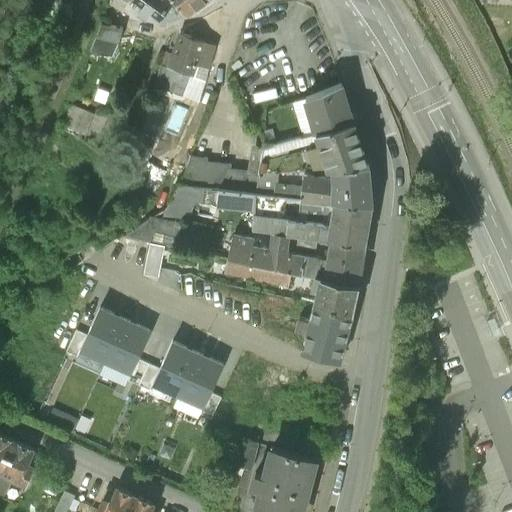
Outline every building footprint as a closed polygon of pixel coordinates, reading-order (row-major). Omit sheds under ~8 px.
[(130,0),(143,9),(139,13),(145,18),(149,13),(162,24),(171,22),(186,16),(172,0),(130,0)] [(207,0),(172,0),(186,16),(207,0)] [(122,29),(101,25),(89,57),(96,60),(98,56),(110,60),(119,44),(122,29)] [(215,47),(180,34),(169,71),(192,79),(196,67),(207,70),(215,47)] [(184,100),(199,103),(203,86),(207,70),(196,67),(192,79),(184,100)] [(192,79),(169,71),(160,68),(153,89),(184,100),(192,79)] [(351,124),(341,85),(306,97),(316,133),(351,124)] [(64,125),(88,134),(95,113),(71,104),(64,125)] [(351,124),(316,133),(328,169),(333,169),(368,167),(354,123),(351,124)] [(206,159),(192,158),(177,186),(205,188),(218,190),(254,194),(257,174),(263,144),(250,143),(246,173),(229,171),(229,164),(206,164),(206,159)] [(368,167),(333,169),(335,178),(303,176),(302,188),(300,199),(334,203),(334,202),(372,206),(368,167)] [(277,173),(257,174),(254,194),(274,196),(275,185),(277,173)] [(300,199),(302,188),(275,185),(274,196),(285,197),(300,199)] [(205,188),(177,186),(164,208),(163,216),(188,219),(194,203),(202,203),(205,188)] [(217,203),(253,206),(254,194),(218,190),(217,203)] [(274,196),(254,194),(253,206),(251,231),(273,233),(286,235),(289,219),(283,219),(285,197),(274,196)] [(372,206),(334,202),(334,203),(300,199),(300,211),(327,214),(328,213),(332,214),(330,224),(289,219),(286,235),(288,235),(331,242),(364,246),(372,206)] [(151,217),(121,237),(176,249),(182,224),(151,217)] [(364,246),(331,242),(327,262),(284,254),(288,235),(286,235),(273,233),(270,251),(251,247),(253,239),(233,235),(227,261),(290,272),(315,277),(358,286),(364,246)] [(290,272),(227,261),(224,273),(247,277),(246,279),(287,286),(290,272)] [(358,286),(315,277),(311,289),(317,290),(313,303),(352,313),(358,286)] [(352,313),(313,303),(309,321),(298,318),(295,330),(306,333),(301,351),(339,361),(352,313)] [(120,324),(96,314),(86,337),(78,355),(102,366),(120,324)] [(144,335),(120,324),(102,366),(126,376),(134,358),(144,335)] [(78,355),(86,337),(74,331),(64,354),(76,359),(78,355)] [(192,355),(168,345),(158,369),(150,386),(174,396),(192,355)] [(216,366),(192,355),(174,396),(198,407),(206,389),(216,366)] [(135,387),(146,364),(134,358),(126,376),(123,381),(135,387)] [(150,386),(158,369),(146,364),(135,387),(148,392),(150,386)] [(208,417),(218,395),(206,389),(198,407),(196,412),(208,417)] [(16,441),(0,433),(0,470),(1,472),(16,441)] [(33,449),(16,441),(1,472),(17,479),(25,482),(33,466),(26,463),(33,449)] [(232,469),(244,472),(251,445),(240,442),(232,469)] [(299,511),(313,459),(271,448),(264,474),(255,472),(250,488),(260,490),(254,511),(299,511)] [(57,470),(49,488),(69,497),(77,479),(57,470)] [(0,490),(10,495),(17,479),(1,472),(0,474),(0,490)] [(126,511),(135,495),(116,486),(109,500),(103,497),(96,511),(126,511)] [(150,511),(154,503),(135,495),(126,511),(150,511)]
